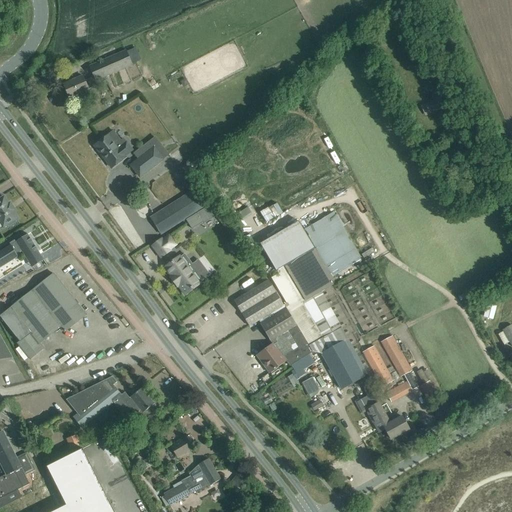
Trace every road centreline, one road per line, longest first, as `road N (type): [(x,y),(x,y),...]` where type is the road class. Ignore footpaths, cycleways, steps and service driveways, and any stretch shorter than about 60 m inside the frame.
road 1 (tertiary): [(315,511),(0,105)]
road 2 (tertiary): [(0,124),(301,511)]
road 3 (unclassified): [(329,511),(511,404)]
road 4 (unknown): [(155,347),(1,399)]
